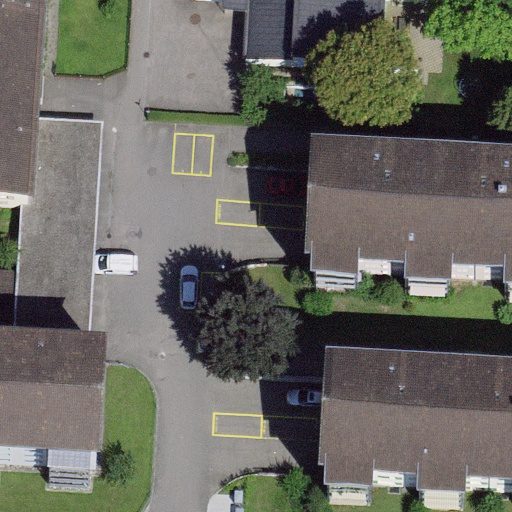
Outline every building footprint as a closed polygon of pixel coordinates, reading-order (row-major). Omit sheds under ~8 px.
[(38,0),(0,0),(0,223),(23,225),(29,127),(38,0)] [(198,0),(198,8),(229,10),(228,24),(253,25),(251,70),(390,76),(393,0),(198,0)] [(91,366),(105,131),(29,127),(16,362),(91,366)] [(511,177),(301,170),(296,306),(511,314),(511,177)] [(16,362),(0,361),(0,479),(85,484),(91,366),(16,362)] [(511,511),(511,386),(317,379),(312,511),(511,511)]
